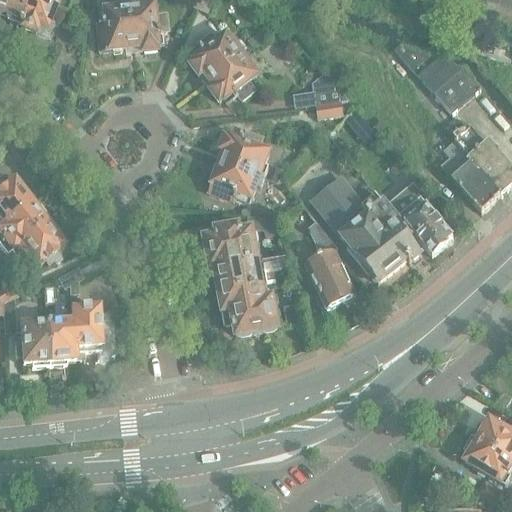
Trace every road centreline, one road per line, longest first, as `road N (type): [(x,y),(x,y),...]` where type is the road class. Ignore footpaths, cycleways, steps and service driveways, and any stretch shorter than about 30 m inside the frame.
road 1 (tertiary): [(186,466),(289,448),(326,433),(360,409),(402,355)]
road 2 (tertiary): [(402,355),(177,416)]
road 3 (residential): [(177,416),(156,302),(106,197)]
road 4 (residential): [(355,462),(511,322)]
road 5 (residential): [(106,197),(161,151),(155,123),(133,115),(107,125),(76,156)]
road 6 (tertiary): [(0,475),(186,466)]
road 7 (tertiary): [(177,416),(0,437)]
road 8 (tertiary): [(511,255),(402,355)]
